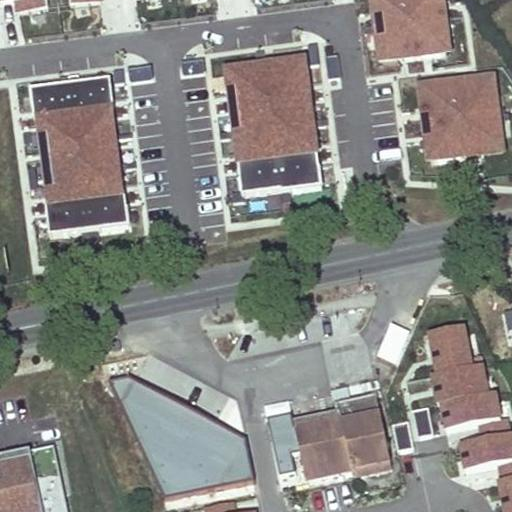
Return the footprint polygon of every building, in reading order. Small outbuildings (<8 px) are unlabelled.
[(0,0),(0,6),(16,4),(18,16),(49,12),(47,0),(0,0)] [(146,0),(69,0),(70,9),(101,5),(100,0),(134,0),(134,2),(146,0)] [(445,57),(441,23),(445,23),(442,0),(374,0),(379,29),(375,29),(379,62),(413,58),(414,62),(445,57)] [(313,158),(306,99),(309,99),(304,65),(226,76),(230,109),(233,108),(241,166),(238,167),(242,199),(321,191),(316,157),(313,158)] [(503,152),(499,119),(495,119),(490,82),(457,86),(457,90),(420,95),(424,130),(428,129),(433,166),(467,161),(467,157),(503,152)] [(122,199),(111,115),(114,114),(110,83),(32,94),(36,125),(39,125),(50,208),(47,208),(51,240),(129,230),(125,198),(122,199)] [(511,511),(511,439),(510,440),(506,423),(500,424),(495,398),(488,400),(482,371),(472,373),(464,332),(430,338),(438,380),(433,381),(438,409),(441,408),(447,435),(481,428),(484,444),(461,449),(466,476),(501,469),(504,485),(500,486),(505,511),(511,511)] [(254,484),(247,445),(128,381),(111,385),(164,499),(254,484)] [(350,466),(385,458),(388,457),(375,398),(338,406),(339,414),(293,424),(306,483),(351,473),(350,466)] [(433,438),(428,412),(413,415),(418,441),(433,438)] [(414,452),(408,425),(393,429),(398,455),(414,452)] [(67,511),(54,449),(0,460),(0,511),(67,511)] [(351,473),(387,465),(385,458),(350,466),(351,473)]
